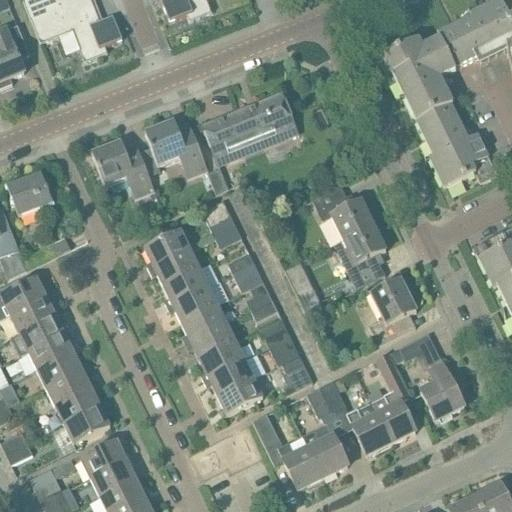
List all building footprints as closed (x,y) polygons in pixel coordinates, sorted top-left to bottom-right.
[(37,0),(23,5),(30,23),(90,0),(37,0)] [(90,0),(30,23),(31,24),(32,24),(33,28),(41,47),(73,35),(85,66),(108,57),(105,51),(123,45),(113,20),(100,25),(92,5),(90,0)] [(164,0),(160,2),(170,26),(187,19),(189,25),(212,16),(205,0),(164,0)] [(453,31),(437,39),(439,43),(423,52),(419,44),(381,63),(390,81),(394,79),(434,160),(430,162),(445,192),(475,177),(480,188),(498,180),(477,138),(467,143),(462,133),(451,110),(453,109),(450,102),(445,92),(449,90),(449,89),(451,82),(452,81),(450,77),(456,74),(455,72),(507,47),(508,49),(507,50),(511,73),(511,77),(511,233),(504,237),(509,248),(479,262),(494,293),(498,291),(511,320),(511,20),(510,22),(501,3),(470,18),(472,22),(456,29),(453,31)] [(25,77),(19,64),(30,59),(18,30),(7,35),(6,34),(0,36),(0,93),(13,88),(10,83),(25,77)] [(282,99),(203,132),(210,151),(218,169),(265,150),(262,143),(294,129),(282,99)] [(175,126),(145,137),(159,173),(178,165),(186,185),(208,176),(200,155),(188,160),(175,126)] [(122,147),(92,158),(105,191),(105,192),(124,185),(127,183),(135,204),(155,196),(149,182),(147,176),(140,157),(128,162),(122,147)] [(220,172),(208,177),(217,199),(229,193),(220,172)] [(14,209),(19,222),(49,210),(50,211),(55,209),(53,204),(52,205),(48,196),(49,192),(46,191),(41,178),(11,190),(10,189),(5,191),(7,195),(8,195),(12,204),(11,207),(14,209)] [(343,245),(343,246),(371,233),(370,232),(374,231),(373,230),(370,231),(359,208),(362,207),(362,205),(351,211),(341,191),(313,204),(322,225),(332,221),(343,245)] [(214,241),(235,230),(223,205),(201,216),(214,241)] [(20,257),(5,219),(4,220),(4,221),(0,222),(0,263),(0,264),(5,262),(14,259),(20,257)] [(235,230),(214,241),(220,254),(241,243),(235,230)] [(343,245),(335,249),(346,272),(357,294),(385,280),(375,260),(386,255),(386,254),(382,255),(371,233),(343,246),(343,245)] [(146,269),(150,276),(191,256),(181,236),(145,254),(151,266),(146,269)] [(50,249),(22,262),(27,275),(45,266),(46,265),(56,261),(50,249)] [(157,280),(163,292),(200,274),(191,256),(150,276),(152,282),(157,280)] [(5,262),(0,264),(8,284),(27,275),(22,262),(20,257),(14,259),(5,262)] [(234,280),(254,269),(249,258),(228,269),(234,280)] [(242,297),(250,293),(263,287),(254,269),(234,280),(242,297)] [(164,305),(168,313),(209,292),(200,274),(163,292),(168,303),(164,305)] [(0,297),(0,325),(10,320),(51,299),(48,293),(43,295),(37,283),(12,296),(10,292),(0,297)] [(371,300),(383,323),(369,330),(379,350),(385,347),(422,328),(421,327),(415,331),(409,319),(416,315),(410,303),(409,304),(401,287),(402,286),(401,284),(371,300)] [(246,305),(251,314),(272,304),(263,287),(250,293),(254,301),(246,305)] [(176,316),(182,329),(218,311),(209,292),(168,313),(171,319),(176,316)] [(322,311),(313,293),(298,301),(300,306),(306,318),(322,311)] [(51,299),(10,320),(19,339),(61,318),(51,299)] [(278,316),(272,304),(251,314),(257,326),(278,316)] [(182,342),(186,349),(227,329),(218,311),(182,329),(187,339),(182,342)] [(19,339),(12,342),(21,360),(28,356),(69,336),(61,318),(19,339)] [(260,334),(270,353),(291,342),(281,324),(260,334)] [(194,353),(200,365),(236,347),(227,329),(186,349),(189,355),(194,353)] [(28,356),(37,374),(73,356),(68,346),(73,343),(69,336),(28,356)] [(428,339),(399,354),(404,364),(405,364),(407,366),(417,361),(425,376),(428,374),(429,377),(436,390),(422,397),(436,426),(465,412),(428,339)] [(300,361),(291,342),(270,353),(278,371),(283,369),(300,361)] [(200,378),(204,386),(245,365),(236,347),(200,365),(205,376),(200,378)] [(404,364),(399,354),(389,359),(394,369),(404,364)] [(37,374),(46,393),(88,373),(84,366),(79,369),(73,356),(37,374)] [(388,414),(376,419),(391,449),(415,437),(401,407),(411,402),(394,369),(389,359),(377,365),(389,390),(390,390),(393,396),(382,401),(388,414)] [(300,361),(283,369),(286,377),(283,378),(288,390),(284,392),(287,400),(313,387),(300,361)] [(211,390),(218,402),(254,384),(245,365),(204,386),(207,392),(211,390)] [(46,393),(55,411),(91,393),(86,382),(91,380),(88,373),(46,393)] [(341,383),(334,387),(335,389),(340,398),(347,395),(341,383)] [(254,384),(218,402),(223,413),(218,415),(222,422),(263,402),(254,384)] [(320,393),(332,417),(346,410),(340,398),(335,389),(334,387),(333,386),(320,393)] [(55,411),(64,430),(106,410),(102,403),(97,405),(91,393),(55,411)] [(332,417),(320,393),(306,400),(318,424),(332,417)] [(0,394),(0,416),(9,412),(0,394)] [(106,410),(64,430),(74,449),(110,431),(104,419),(109,416),(106,410)] [(0,429),(14,423),(9,412),(0,416),(0,429)] [(358,413),(346,419),(347,421),(358,443),(367,461),(391,449),(376,419),(365,425),(358,413)] [(323,482),(303,441),(290,448),(289,446),(282,450),(267,419),(253,426),(274,470),(283,465),(298,495),(323,482)] [(320,447),(309,453),(323,482),(348,470),(339,452),(328,430),(327,428),(314,434),(320,447)] [(22,438),(1,448),(6,459),(27,448),(22,438)] [(90,482),(91,484),(132,463),(129,456),(124,458),(118,446),(81,464),(90,482)] [(32,459),(27,448),(6,459),(11,470),(32,459)] [(71,463),(30,484),(39,504),(61,492),(57,483),(76,473),(71,463)] [(91,484),(100,502),(136,484),(130,472),(135,469),(132,463),(91,484)] [(100,502),(104,511),(125,511),(150,500),(147,492),(142,495),(136,484),(100,502)] [(511,511),(511,510),(501,489),(475,502),(479,511),(511,511)] [(61,492),(39,504),(43,511),(53,511),(65,506),(68,511),(77,511),(79,511),(70,491),(63,495),(61,492)] [(125,511),(150,511),(148,508),(153,506),(150,500),(125,511)] [(479,511),(475,502),(453,511),(479,511)]
